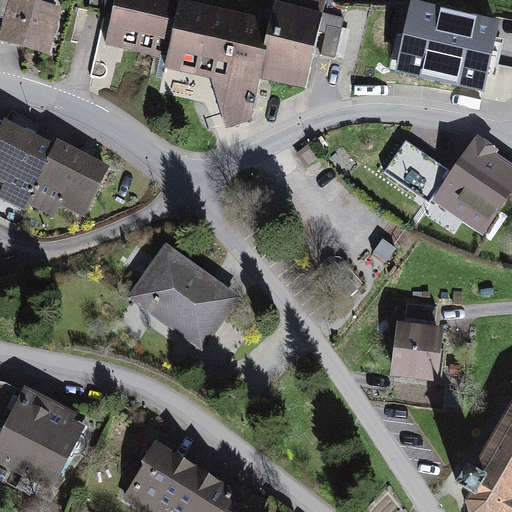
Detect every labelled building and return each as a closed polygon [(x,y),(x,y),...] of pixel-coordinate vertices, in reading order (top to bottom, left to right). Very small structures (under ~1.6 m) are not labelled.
[(60,8),(30,0),(5,0),(0,18),(0,47),(45,61),(60,8)] [(270,0),(267,16),(196,0),(113,0),(103,44),(165,58),(163,67),(208,78),(227,133),(251,125),(262,79),(306,89),(327,0),(270,0)] [(432,18),(395,11),(383,74),(510,99),(511,87),(511,47),(433,32),(432,18)] [(327,35),(323,59),(335,61),(339,37),(327,35)] [(108,170),(0,121),(0,185),(4,187),(0,195),(0,199),(52,223),(58,210),(85,221),(108,170)] [(511,188),(511,169),(473,143),(448,178),(433,168),(406,207),(426,221),(440,202),(482,231),(511,188)] [(240,299),(162,248),(128,299),(206,351),(240,299)] [(445,327),(397,323),(392,380),(440,385),(445,327)] [(86,428),(23,396),(0,439),(0,469),(50,495),(86,428)] [(511,511),(511,398),(462,489),(471,495),(467,503),(469,511),(511,511)] [(228,511),(240,494),(158,445),(124,504),(137,511),(228,511)]
